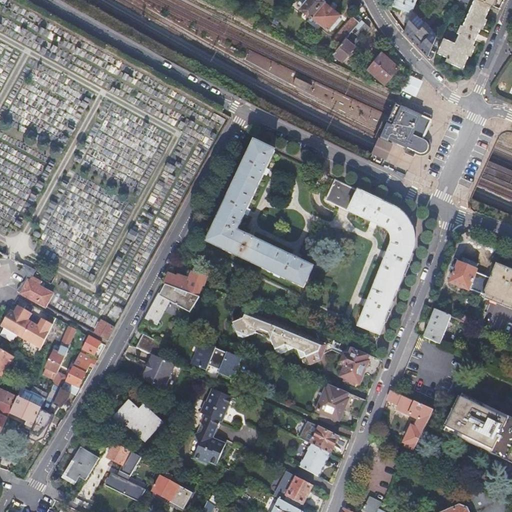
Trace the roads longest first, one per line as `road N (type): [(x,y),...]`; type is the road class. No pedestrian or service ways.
road 1 (residential): [(243,113),(30,491)]
road 2 (residential): [(332,511),(444,240),(446,210)]
road 3 (residential): [(41,0),(243,113)]
road 4 (residential): [(243,113),(446,210)]
road 5 (residential): [(476,105),(441,89),(368,0)]
